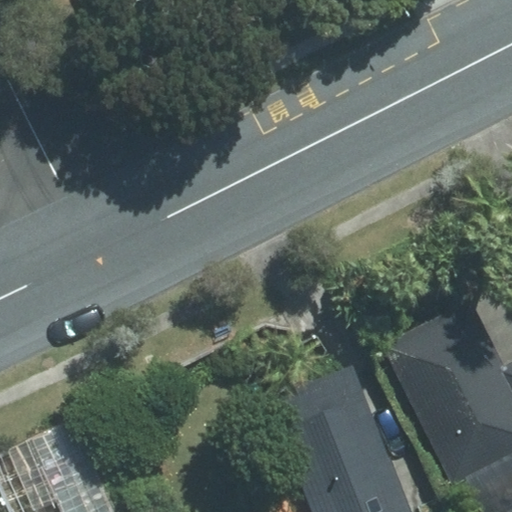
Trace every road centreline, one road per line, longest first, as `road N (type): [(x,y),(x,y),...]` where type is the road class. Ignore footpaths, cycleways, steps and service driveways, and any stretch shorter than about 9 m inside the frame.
road 1 (tertiary): [(93,256),(511,41)]
road 2 (residential): [(0,66),(93,256)]
